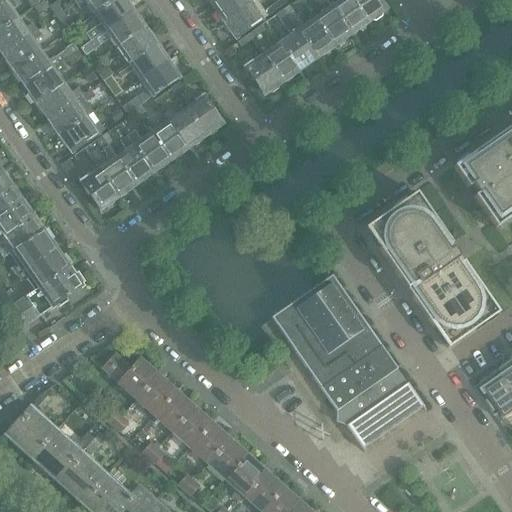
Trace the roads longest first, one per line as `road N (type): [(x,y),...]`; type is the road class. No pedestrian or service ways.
road 1 (residential): [(433,372),(338,225),(511,98)]
road 2 (residential): [(363,511),(134,303)]
road 3 (residential): [(263,144),(432,26)]
road 4 (residential): [(122,254),(79,228),(0,113)]
road 5 (residential): [(122,254),(142,229),(263,144)]
road 6 (residential): [(263,144),(162,0)]
road 7 (residential): [(0,394),(134,303)]
road 8 (residential): [(511,487),(433,372)]
